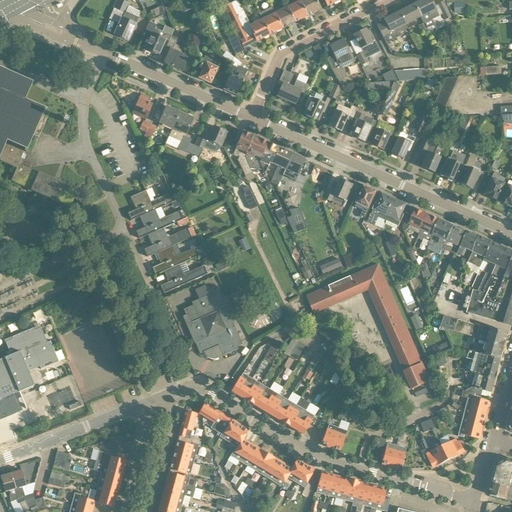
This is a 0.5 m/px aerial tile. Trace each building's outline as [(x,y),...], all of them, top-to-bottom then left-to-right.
[(117,0),(114,9),(126,14),(130,4),(121,0),(117,0)] [(252,0),(238,0),(223,7),(243,48),(269,35),(262,20),(249,27),(241,9),(254,3),(252,0)] [(302,0),(300,1),(307,16),(320,10),(315,0),(302,0)] [(421,17),(424,25),(427,30),(436,25),(433,20),(440,17),(430,0),(426,0),(423,2),(422,1),(414,5),(421,17)] [(307,16),(300,1),(293,5),(291,1),(286,4),(295,22),(307,16)] [(193,9),(189,2),(177,8),(181,15),(193,9)] [(445,20),(451,17),(443,2),(438,5),(445,20)] [(465,14),(465,3),(454,4),(454,14),(465,14)] [(295,22),(286,4),(273,10),(282,29),(295,22)] [(421,17),(414,5),(399,12),(408,30),(418,25),(416,20),(421,17)] [(282,29),(273,10),(271,7),(259,14),(262,20),(269,35),(282,29)] [(408,30),(399,12),(384,20),(386,23),(384,24),(383,23),(377,26),(386,44),(403,36),(401,33),(408,30)] [(115,35),(128,41),(138,18),(132,16),(129,22),(122,19),(115,35)] [(167,46),(171,36),(155,29),(156,27),(152,25),(153,23),(150,21),(145,33),(152,36),(146,49),(152,52),(152,53),(156,55),(157,54),(159,55),(163,45),(167,46)] [(428,32),(427,30),(424,25),(420,27),(424,34),(428,32)] [(171,36),(167,46),(173,49),(179,36),(175,28),(171,36)] [(353,35),(362,53),(363,52),(365,57),(379,51),(374,42),(372,43),(365,29),(353,35)] [(212,34),(206,36),(210,44),(215,42),(212,34)] [(235,55),(243,52),(235,34),(228,38),(235,55)] [(341,68),(342,68),(344,68),(345,68),(347,67),(348,67),(349,66),(350,65),(351,65),(351,64),(352,63),(354,62),(353,60),(356,58),(351,47),(347,49),(343,40),(330,47),(331,49),(329,50),(332,55),(334,54),(335,56),(328,59),(338,80),(341,88),(347,87),(344,79),(346,79),(341,68)] [(318,45),(313,48),(316,55),(321,52),(318,45)] [(170,50),(164,64),(182,71),(185,64),(181,62),(184,57),(170,50)] [(357,55),(362,66),(368,63),(365,57),(363,52),(362,53),(357,55)] [(210,65),(212,60),(206,57),(200,68),(203,69),(199,79),(210,84),(218,69),(210,65)] [(234,67),(223,90),(236,96),(247,70),(239,67),(238,69),(234,67)] [(501,75),(500,67),(479,68),(480,76),(501,75)] [(277,97),(295,105),(301,93),(305,95),(309,87),(296,81),(293,89),(288,87),(293,75),(284,71),(279,83),(282,84),(277,97)] [(404,82),(403,71),(394,72),(399,82),(404,82)] [(0,161),(17,168),(18,164),(24,152),(26,153),(33,136),(38,138),(40,135),(50,113),(45,110),(45,109),(25,100),(29,91),(0,78),(0,161)] [(428,79),(424,88),(434,92),(438,84),(428,79)] [(381,87),(374,84),(373,88),(374,88),(374,90),(379,92),(381,87)] [(383,107),(390,109),(400,87),(394,84),(383,107)] [(335,85),(329,97),(336,100),(341,88),(335,85)] [(132,114),(146,120),(153,105),(147,103),(149,100),(140,96),(132,114)] [(312,99),(313,98),(309,97),(304,107),(308,109),(305,116),(317,121),(321,112),(323,113),(329,100),(324,98),(322,104),(312,99)] [(350,121),(355,112),(356,108),(351,106),(350,110),(338,105),(336,111),(335,111),(328,126),(341,132),(346,119),(350,121)] [(174,129),(181,114),(167,107),(159,123),(174,129)] [(511,107),(501,108),(501,115),(511,114),(511,107)] [(355,112),(350,121),(357,124),(351,136),(363,142),(373,121),(355,112)] [(181,114),(174,129),(171,136),(183,141),(179,149),(187,153),(191,144),(193,139),(185,136),(193,119),(181,114)] [(511,115),(501,116),(502,125),(511,125),(511,115)] [(422,118),(415,132),(421,135),(427,121),(422,118)] [(146,133),(149,125),(143,122),(139,130),(146,133)] [(371,145),(383,150),(392,130),(380,124),(371,145)] [(149,125),(146,133),(144,138),(150,140),(156,127),(149,125)] [(191,144),(187,153),(199,158),(203,148),(212,151),(215,144),(220,147),(226,132),(214,127),(211,135),(209,134),(206,140),(199,137),(195,146),(191,144)] [(458,129),(453,140),(460,143),(465,132),(458,129)] [(253,173),(251,170),(245,158),(254,137),(243,132),(234,152),(233,155),(238,157),(237,160),(245,177),(253,173)] [(267,143),(254,137),(245,158),(251,170),(263,171),(260,163),(267,143)] [(391,154),(403,159),(407,151),(409,152),(413,142),(406,139),(405,141),(398,138),(391,154)] [(422,167),(434,173),(443,153),(436,150),(438,146),(424,139),(419,151),(428,155),(422,167)] [(276,147),(267,143),(260,163),(263,171),(264,173),(265,173),(269,163),(276,147)] [(276,147),(269,163),(278,167),(271,183),(277,186),(282,175),(292,154),(276,147)] [(442,176),(454,182),(463,161),(456,158),(458,154),(453,152),(442,176)] [(292,154),(282,175),(290,178),(290,179),(296,182),(300,171),(302,172),(305,165),(303,164),(305,160),(292,154)] [(458,184),(470,189),(470,188),(472,189),(475,182),(480,184),(485,175),(479,172),(482,166),(474,162),(476,158),(470,156),(458,184)] [(18,164),(17,168),(10,182),(30,191),(38,173),(18,164)] [(39,172),(38,173),(30,191),(70,208),(78,190),(58,181),(39,172)] [(505,180),(499,177),(500,175),(494,172),(484,195),(496,200),(505,180)] [(337,202),(344,206),(353,186),(341,180),(336,193),(330,191),(326,200),(337,204),(337,202)] [(511,183),(508,182),(499,202),(507,205),(508,204),(511,206),(511,205),(511,183)] [(377,192),(365,186),(357,204),(363,206),(361,211),(363,211),(361,217),(365,219),(377,192)] [(140,217),(155,211),(174,202),(171,193),(151,202),(146,191),(131,198),(136,210),(128,213),(131,221),(140,217)] [(245,193),(244,196),(250,210),(258,207),(250,191),(245,193)] [(385,221),(395,200),(383,195),(379,203),(377,202),(368,223),(375,226),(379,218),(385,221)] [(395,200),(385,221),(392,224),(392,223),(399,227),(405,214),(403,213),(406,205),(395,200)] [(70,208),(67,215),(72,217),(75,208),(71,206),(70,208)] [(67,253),(61,241),(49,220),(24,208),(0,218),(0,251),(1,254),(2,256),(1,257),(10,278),(55,258),(67,253)] [(300,209),(289,211),(292,216),(287,219),(294,234),(307,229),(300,209)] [(155,211),(140,217),(144,228),(136,232),(139,239),(148,235),(163,229),(186,218),(182,210),(159,221),(155,211)] [(420,234),(428,215),(417,210),(412,221),(407,219),(403,227),(405,231),(407,232),(408,229),(420,234)] [(278,221),(279,220),(284,218),(285,218),(282,211),(275,214),(278,221)] [(428,215),(420,234),(418,239),(423,241),(424,240),(430,242),(433,235),(440,220),(428,215)] [(186,218),(174,224),(176,228),(188,223),(186,218)] [(454,226),(440,220),(433,235),(430,242),(438,246),(437,248),(443,251),(444,250),(454,226)] [(454,226),(444,250),(455,255),(465,231),(454,226)] [(163,229),(148,235),(152,246),(144,250),(147,258),(156,254),(176,245),(191,238),(197,235),(196,234),(194,234),(191,228),(187,230),(167,238),(163,229)] [(473,252),(479,237),(467,232),(458,254),(464,257),(467,250),(473,252)] [(484,260),(492,243),(479,237),(473,252),(469,261),(468,263),(480,268),(484,260)] [(245,240),(239,243),(244,252),(250,249),(245,240)] [(395,250),(391,241),(386,243),(390,253),(395,250)] [(483,293),(492,275),(495,269),(504,248),(492,243),(484,260),(490,262),(485,272),(486,273),(478,292),(483,293)] [(156,276),(164,272),(185,263),(204,254),(201,246),(196,249),(195,248),(180,254),(176,245),(156,254),(161,264),(152,268),(156,276)] [(495,269),(492,275),(483,293),(496,297),(511,260),(511,251),(504,248),(495,269)] [(366,253),(369,259),(377,255),(375,249),(366,253)] [(417,260),(413,250),(409,252),(413,262),(417,260)] [(231,266),(228,259),(214,266),(218,273),(231,266)] [(339,259),(320,267),(323,275),(342,266),(339,259)] [(511,260),(496,297),(483,293),(478,292),(473,291),(466,313),(511,326),(511,322),(511,260)] [(185,263),(164,272),(168,282),(160,286),(164,294),(207,274),(203,266),(189,272),(185,263)] [(203,266),(207,274),(214,271),(209,263),(203,266)] [(307,297),(314,314),(371,289),(375,300),(373,301),(412,389),(430,382),(379,265),(307,297)] [(310,271),(303,274),(306,280),(313,277),(310,271)] [(451,276),(447,274),(443,282),(448,284),(451,276)] [(209,286),(218,283),(216,278),(207,282),(209,286)] [(205,286),(195,291),(199,300),(192,303),(193,306),(184,310),(186,316),(182,317),(194,344),(195,343),(200,355),(203,354),(204,357),(207,359),(208,359),(212,360),(211,361),(215,361),(219,360),(218,359),(238,350),(237,348),(242,345),(227,310),(232,308),(227,297),(222,299),(217,287),(207,291),(205,286)] [(487,341),(505,346),(507,342),(506,342),(509,334),(480,325),(480,326),(457,320),(444,316),(440,330),(445,332),(446,330),(476,338),(478,333),(487,336),(489,337),(487,341)] [(423,320),(415,324),(418,331),(426,327),(423,320)] [(10,355),(0,360),(15,394),(14,395),(16,400),(22,398),(19,392),(34,386),(28,372),(35,369),(34,367),(39,365),(41,370),(59,362),(50,342),(47,343),(41,328),(33,331),(32,329),(11,337),(12,340),(5,343),(10,355)] [(505,346),(487,341),(476,338),(475,344),(474,346),(470,344),(468,351),(470,351),(501,360),(504,351),(505,346)] [(289,357),(298,342),(293,339),(284,354),(289,357)] [(298,342),(289,357),(296,361),(305,346),(298,342)] [(448,343),(440,346),(442,351),(450,348),(448,343)] [(278,349),(272,345),(264,359),(270,363),(278,349)] [(309,365),(316,354),(311,351),(304,362),(309,365)] [(501,360),(470,351),(469,352),(467,358),(467,359),(475,361),(471,373),(496,380),(501,360)] [(314,368),(321,357),(316,354),(309,365),(314,368)] [(336,370),(334,366),(330,358),(324,360),(329,369),(326,371),(328,375),(336,370)] [(0,404),(2,404),(5,413),(4,414),(5,414),(3,415),(5,418),(6,417),(6,418),(22,411),(20,407),(19,407),(16,400),(14,395),(15,394),(0,360),(0,359),(0,404)] [(312,374),(306,371),(303,377),(309,380),(312,374)] [(334,373),(330,382),(336,385),(340,377),(334,373)] [(496,380),(471,373),(471,374),(475,375),(471,389),(465,392),(475,394),(481,396),(483,391),(492,393),(496,380)] [(241,397),(252,379),(243,374),(241,378),(240,378),(237,383),(236,383),(231,392),(241,397)] [(249,403),(261,384),(252,379),(241,397),(249,403)] [(258,408),(270,390),(261,384),(249,403),(258,408)] [(426,389),(415,394),(417,398),(428,393),(426,389)] [(267,413),(278,395),(270,390),(258,408),(267,413)] [(466,405),(487,411),(489,402),(474,398),(475,394),(465,392),(463,391),(461,398),(467,400),(466,405)] [(276,419),(287,400),(278,395),(267,413),(276,419)] [(294,429),(310,404),(301,398),(296,406),(285,424),(294,429)] [(276,419),(285,424),(296,406),(287,400),(276,419)] [(80,402),(68,407),(70,411),(81,406),(80,402)] [(221,435),(230,419),(205,404),(199,413),(214,423),(211,429),(221,435)] [(310,404),(294,429),(303,435),(309,426),(308,426),(312,421),(311,420),(318,409),(310,404)] [(487,411),(466,405),(464,415),(484,420),(487,411)] [(200,440),(190,437),(196,415),(186,412),(177,442),(192,446),(193,444),(198,445),(200,440)] [(462,424),(482,430),(484,420),(464,415),(462,424)] [(229,443),(240,425),(230,419),(221,435),(220,438),(229,443)] [(426,422),(430,431),(435,429),(432,420),(426,422)] [(430,431),(426,422),(421,424),(424,433),(430,431)] [(482,430),(462,424),(459,437),(464,439),(464,435),(479,439),(482,430)] [(240,425),(229,443),(236,448),(238,449),(243,440),(249,430),(240,425)] [(330,448),(338,428),(329,425),(321,445),(330,448)] [(347,432),(346,432),(338,428),(330,448),(340,452),(347,432)] [(431,448),(427,438),(420,442),(424,451),(431,448)] [(120,445),(128,447),(129,441),(122,439),(120,445)] [(386,440),(380,439),(378,448),(383,450),(386,440)] [(115,440),(107,442),(109,451),(117,449),(115,440)] [(240,463),(251,445),(243,440),(238,449),(236,448),(230,457),(240,463)] [(442,447),(449,461),(462,454),(465,452),(459,441),(457,442),(453,444),(452,442),(442,447)] [(177,442),(175,451),(190,456),(190,454),(195,455),(198,445),(193,444),(192,446),(177,442)] [(391,467),(397,447),(387,444),(382,464),(391,467)] [(248,468),(259,450),(251,445),(240,463),(248,468)] [(397,447),(391,467),(400,470),(406,449),(397,447)] [(449,461),(442,447),(433,452),(432,451),(426,454),(433,468),(436,467),(449,461)] [(256,473),(267,454),(259,450),(248,468),(256,473)] [(175,451),(172,461),(187,465),(188,463),(193,465),(195,455),(190,454),(190,456),(175,451)] [(68,457),(69,455),(57,452),(55,460),(66,463),(68,457)] [(97,461),(103,463),(109,465),(108,467),(123,471),(127,456),(118,453),(116,459),(111,458),(111,456),(99,453),(97,461)] [(264,478),(275,459),(267,454),(256,473),(264,478)] [(272,483),(283,464),(275,459),(264,478),(272,483)] [(55,460),(53,466),(65,470),(66,463),(55,460)] [(286,478),(287,478),(296,484),(300,479),(298,478),(306,465),(297,460),(291,469),(286,478)] [(187,465),(172,461),(169,470),(184,475),(185,473),(190,475),(193,465),(188,463),(187,465)] [(511,462),(508,461),(497,467),(493,483),(511,488),(511,487),(511,462)] [(30,475),(38,472),(35,463),(24,467),(25,471),(28,470),(30,475)] [(103,463),(101,472),(106,474),(106,476),(121,480),(123,471),(108,467),(109,465),(103,463)] [(272,483),(280,487),(282,483),(283,484),(287,478),(286,478),(291,469),(283,464),(272,483)] [(306,465),(298,478),(300,479),(296,484),(305,489),(308,484),(307,483),(314,470),(306,465)] [(29,511),(31,510),(37,507),(36,501),(33,494),(27,497),(24,487),(26,486),(21,471),(11,474),(17,494),(16,501),(18,505),(21,504),(25,502),(29,511)] [(101,472),(98,482),(104,483),(103,485),(118,489),(121,480),(106,476),(106,474),(101,472)] [(49,479),(61,482),(63,476),(51,473),(49,479)] [(166,483),(181,487),(182,485),(191,488),(194,479),(184,476),(184,477),(169,473),(166,483)] [(325,496),(331,475),(321,473),(316,493),(325,496)] [(16,501),(17,494),(11,474),(0,477),(5,493),(9,491),(10,503),(16,501)] [(334,498),(340,478),(331,475),(325,496),(334,498)] [(334,498),(344,501),(349,481),(349,480),(340,478),(334,498)] [(60,488),(61,482),(49,479),(48,485),(60,488)] [(344,501),(353,503),(358,483),(359,483),(359,482),(349,479),(349,480),(349,481),(344,501)] [(98,482),(96,491),(101,493),(101,495),(116,499),(118,489),(103,485),(104,483),(98,482)] [(166,483),(163,492),(179,496),(179,494),(191,498),(193,498),(195,489),(191,488),(182,485),(181,487),(166,483)] [(367,485),(359,483),(358,483),(353,503),(352,507),(357,508),(355,511),(360,511),(362,506),(367,485)] [(511,511),(511,487),(511,488),(493,483),(489,495),(511,501),(511,511)] [(371,508),(377,488),(367,485),(362,506),(371,508)] [(230,491),(228,490),(215,487),(213,494),(228,498),(230,491)] [(377,488),(371,508),(369,511),(375,511),(376,510),(384,511),(386,511),(390,498),(385,496),(386,491),(377,488)] [(96,491),(93,501),(94,502),(94,503),(113,508),(116,499),(101,495),(101,493),(96,491)] [(177,504),(182,505),(188,507),(191,498),(179,494),(179,496),(163,492),(161,502),(176,506),(177,504)] [(273,494),(268,492),(265,498),(269,501),(273,494)] [(91,511),(94,503),(94,502),(93,501),(79,498),(80,495),(74,494),(72,504),(77,505),(77,507),(91,511)] [(36,501),(37,507),(38,510),(39,511),(46,510),(43,499),(36,501)] [(222,507),(234,510),(236,504),(224,501),(223,503),(218,502),(218,505),(223,506),(222,507)] [(315,511),(316,510),(315,510),(317,502),(313,501),(309,511),(315,511)] [(25,511),(29,511),(25,502),(21,504),(24,511),(25,511)] [(179,511),(182,505),(177,504),(176,506),(161,502),(159,511),(163,511),(179,511)]
